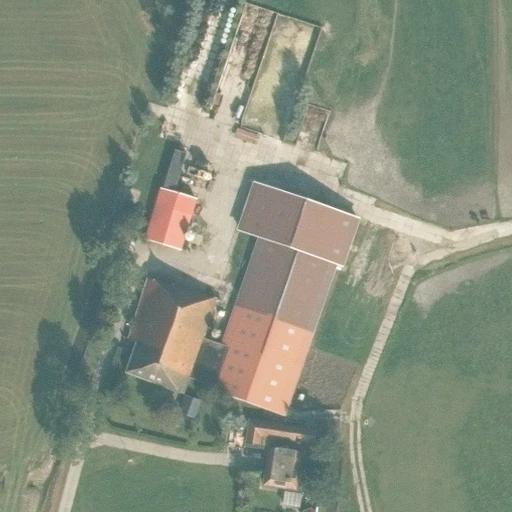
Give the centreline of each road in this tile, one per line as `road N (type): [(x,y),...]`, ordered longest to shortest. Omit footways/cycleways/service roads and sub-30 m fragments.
road 1 (track): [(421,230),(353,413),(367,511)]
road 2 (track): [(354,206),(463,242),(511,231)]
